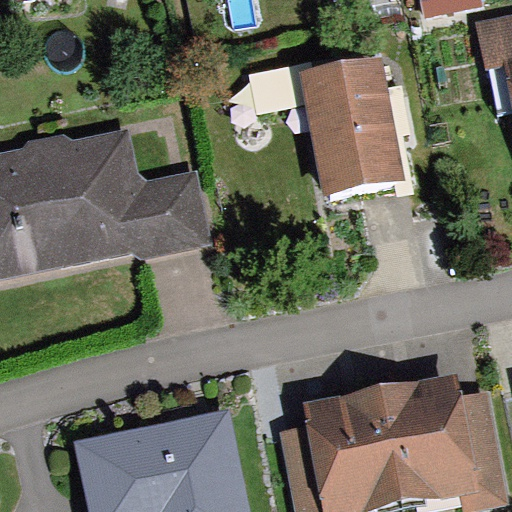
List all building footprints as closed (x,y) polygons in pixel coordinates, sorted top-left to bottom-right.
[(481,0),(422,0),(425,16),(482,6),(481,0)] [(504,67),(511,112),(511,16),(476,23),(485,71),(504,67)] [(408,185),(384,68),(301,85),(324,202),(408,185)] [(129,130),(0,156),(0,282),(207,240),(194,176),(141,186),(129,130)] [(382,387),(405,505),(461,495),(464,511),(470,511),(511,504),(490,391),(461,396),(457,373),(382,387)] [(372,511),(405,505),(382,387),(304,402),(309,426),(279,433),(295,511),(372,511)] [(242,511),(213,403),(69,442),(87,511),(242,511)]
